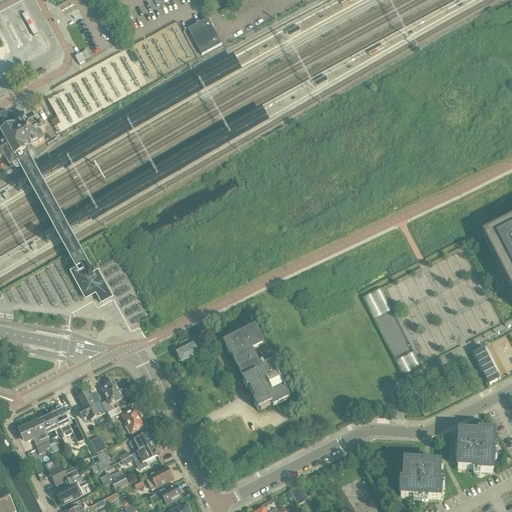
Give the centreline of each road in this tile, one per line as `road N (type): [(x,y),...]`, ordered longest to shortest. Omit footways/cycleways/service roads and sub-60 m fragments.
road 1 (residential): [(216,508),(359,429),(427,432),(496,397)]
road 2 (residential): [(52,511),(9,416),(16,403),(133,348)]
road 3 (residential): [(216,508),(133,348)]
